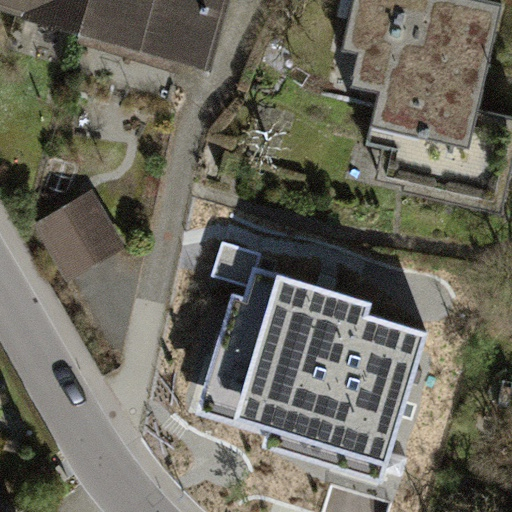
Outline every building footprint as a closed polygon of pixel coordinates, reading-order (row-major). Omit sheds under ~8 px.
[(0,0),(0,27),(74,49),(87,0),(0,0)] [(239,0),(87,0),(74,49),(212,91),(239,0)] [(498,23),(386,0),(356,0),(342,71),(358,75),(351,110),(371,114),(363,153),(467,174),(498,23)] [(103,203),(38,236),(69,296),(134,262),(103,203)] [(246,293),(231,289),(198,404),(269,424),(265,438),(378,470),(420,324),(361,307),(365,295),(258,265),(261,254),(222,242),(212,276),(248,287),(246,293)]
